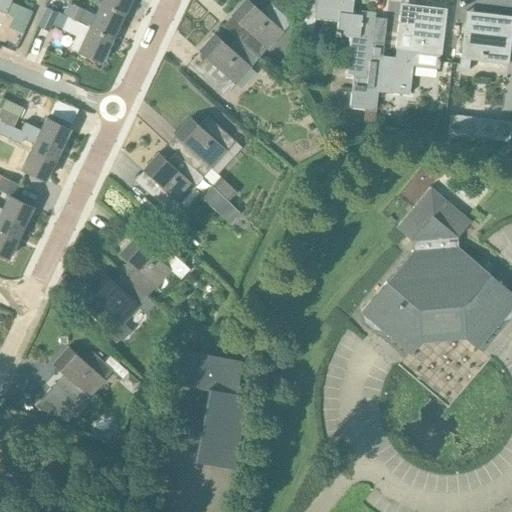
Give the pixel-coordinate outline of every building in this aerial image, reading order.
[(0,0),(0,10),(28,23),(32,12),(10,3),(11,1),(7,0),(0,0)] [(102,0),(101,3),(124,13),(130,0),(102,0)] [(237,39),(259,58),(267,49),(291,22),(269,3),(261,12),(247,0),(245,0),(230,16),(223,26),(237,39)] [(350,107),(375,110),(377,90),(378,90),(381,56),(370,55),(375,12),(361,11),(361,15),(352,14),(353,0),(316,0),(314,19),(338,22),(336,35),(350,37),(345,76),(353,77),(350,107)] [(67,17),(112,38),(124,13),(101,3),(95,15),(73,5),(67,17)] [(447,9),(408,4),(407,15),(399,14),(395,49),(396,50),(396,57),(391,92),(409,94),(414,52),(441,55),(447,9)] [(77,53),(100,64),(112,38),(67,17),(67,18),(45,8),(37,26),(49,31),(52,24),(84,39),(77,53)] [(459,71),(468,72),(470,60),(508,65),(511,34),(511,16),(466,11),(459,71)] [(202,77),(224,96),(235,85),(250,67),(259,58),(237,39),(229,48),(214,35),(198,52),(213,65),(202,77)] [(378,90),(391,92),(396,57),(381,55),(381,56),(378,90)] [(34,144),(57,155),(69,129),(46,118),(40,130),(24,122),(20,130),(13,127),(22,108),(2,98),(0,102),(0,126),(23,138),(34,143),(34,144)] [(175,153),(202,178),(226,151),(226,150),(234,142),(207,117),(199,126),(190,118),(167,145),(175,153)] [(490,119),(488,139),(509,141),(511,121),(490,119)] [(23,138),(0,126),(0,135),(19,145),(23,138)] [(45,181),(57,155),(34,144),(21,169),(45,181)] [(138,184),(170,213),(179,204),(195,186),(202,178),(175,153),(167,161),(158,153),(142,171),(147,175),(138,184)] [(236,192),(221,177),(212,186),(227,201),(236,192)] [(413,250),(360,313),(410,355),(421,342),(465,339),(478,350),(511,309),(511,292),(458,247),(457,237),(458,237),(471,221),(430,187),(396,228),(411,241),(412,241),(413,250)] [(0,223),(20,233),(32,207),(9,196),(2,209),(0,207),(0,223)] [(0,254),(8,258),(20,233),(0,223),(0,254)] [(125,277),(147,297),(171,270),(180,279),(188,269),(158,241),(149,250),(135,237),(119,255),(134,268),(125,277)] [(147,297),(125,277),(121,273),(113,283),(102,273),(87,290),(86,290),(95,299),(87,308),(114,332),(122,324),(123,323),(137,307),(146,315),(156,305),(147,297)] [(176,317),(182,322),(195,325),(196,321),(182,310),(176,317)] [(58,415),(69,419),(88,397),(104,380),(112,371),(121,379),(127,372),(108,355),(102,361),(91,351),(83,360),(68,347),(52,365),(63,374),(34,406),(44,410),(58,415)] [(194,461),(234,468),(248,396),(236,394),(242,361),(179,349),(172,383),(208,390),(194,461)] [(58,415),(44,410),(40,419),(53,425),(58,415)] [(39,492),(39,511),(80,511),(80,490),(39,492)]
